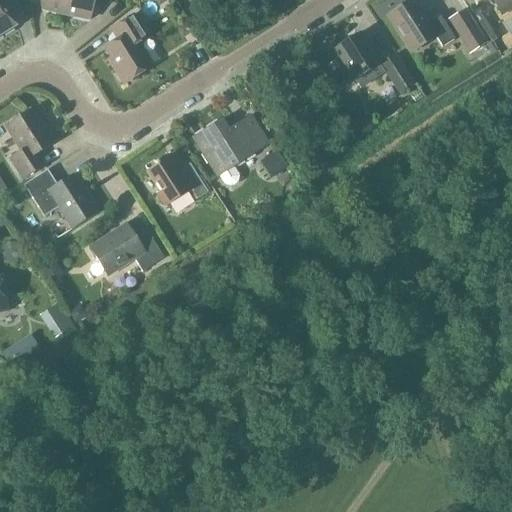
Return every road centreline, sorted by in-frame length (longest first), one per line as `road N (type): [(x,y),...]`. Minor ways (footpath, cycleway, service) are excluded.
road 1 (residential): [(326,0),(99,143)]
road 2 (track): [(511,106),(334,225)]
road 3 (residential): [(99,143),(46,76),(23,75),(0,87)]
